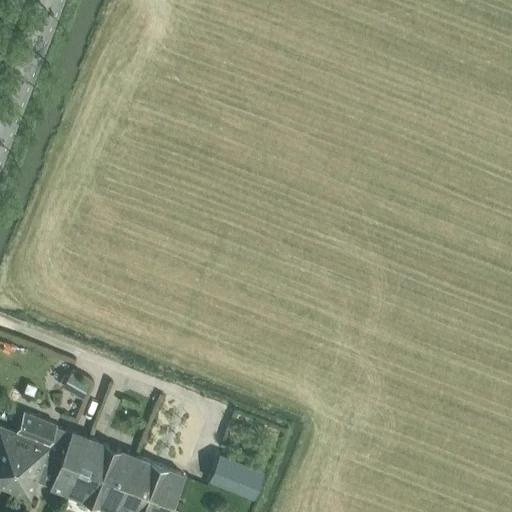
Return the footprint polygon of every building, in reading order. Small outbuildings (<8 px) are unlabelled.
[(85,379),(76,395),(82,399),(91,383),(85,379)] [(24,392),(34,395),(37,386),(27,383),(24,392)] [(46,452),(78,465),(89,437),(76,432),(74,434),(58,427),(59,425),(25,412),(17,432),(0,425),(0,455),(40,471),(46,452)] [(114,511),(136,455),(89,437),(78,465),(67,493),(114,511)] [(78,465),(46,452),(40,471),(0,455),(0,485),(32,498),(39,482),(67,493),(78,465)] [(264,471),(220,454),(209,480),(253,498),(264,471)] [(136,455),(114,511),(116,511),(170,511),(185,475),(136,455)]
